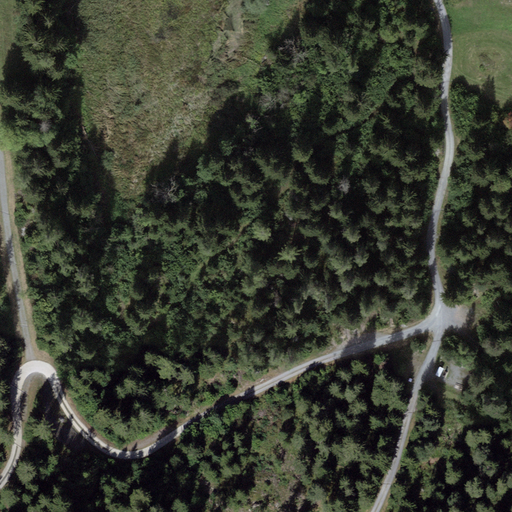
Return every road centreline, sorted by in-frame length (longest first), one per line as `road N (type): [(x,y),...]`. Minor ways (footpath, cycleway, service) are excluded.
road 1 (track): [(439,320),(332,356),(127,457),(83,430),(48,370),(27,367),(15,393),(16,450),(0,483)]
road 2 (track): [(439,320),(431,239),(449,145),(445,23),(437,0)]
road 3 (track): [(34,365),(0,160)]
road 4 (track): [(374,511),(439,320)]
